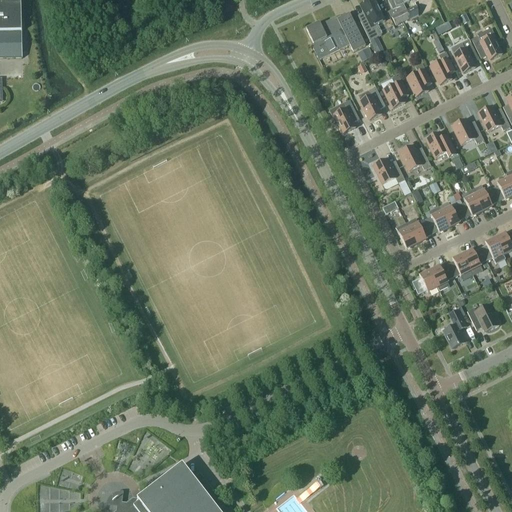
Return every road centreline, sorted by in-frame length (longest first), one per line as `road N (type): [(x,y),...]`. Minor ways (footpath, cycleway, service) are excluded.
road 1 (residential): [(0,509),(17,482),(134,423),(207,428),(403,329)]
road 2 (residential): [(403,266),(346,154),(511,72)]
road 3 (tertiary): [(403,329),(307,137)]
road 4 (tertiary): [(0,152),(136,76)]
road 5 (tertiary): [(494,511),(434,390)]
road 6 (residential): [(403,266),(511,213)]
